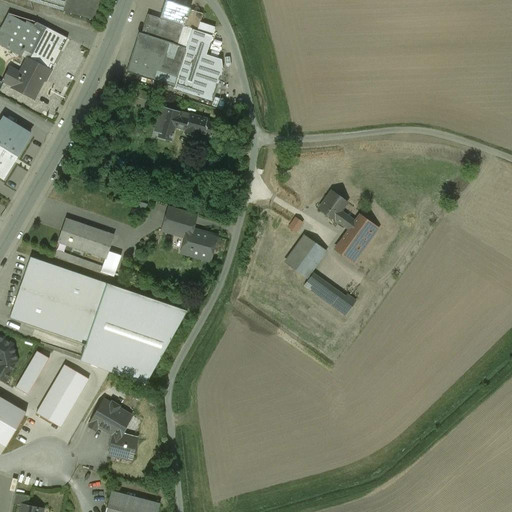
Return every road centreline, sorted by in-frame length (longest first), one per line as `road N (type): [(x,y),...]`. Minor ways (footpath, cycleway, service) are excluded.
road 1 (unclassified): [(179,511),(170,378),(221,281),(254,140)]
road 2 (residential): [(0,248),(108,48),(124,0)]
road 3 (unclassified): [(254,140),(418,131),(511,160)]
road 4 (unclassified): [(254,140),(235,52),(209,0)]
